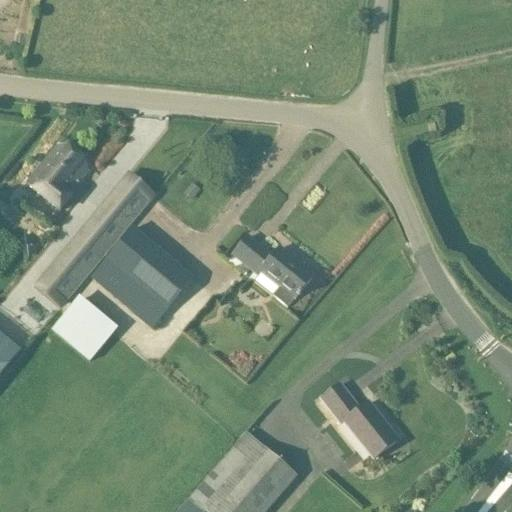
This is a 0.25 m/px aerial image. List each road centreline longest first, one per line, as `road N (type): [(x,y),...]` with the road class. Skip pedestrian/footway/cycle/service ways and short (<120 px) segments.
road 1 (unclassified): [(0,87),(371,126)]
road 2 (unclassified): [(511,375),(413,245),(371,126)]
road 3 (unclassified): [(371,126),(383,0)]
